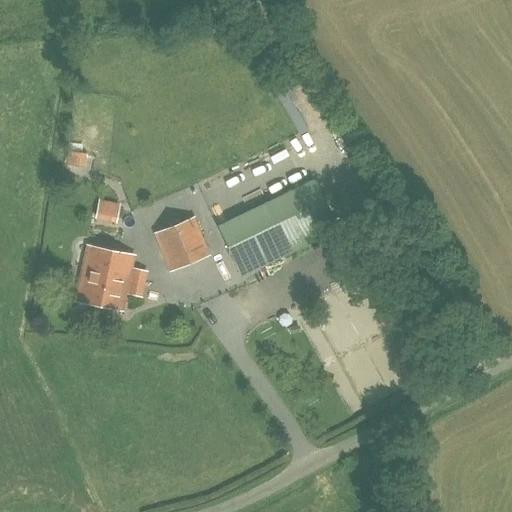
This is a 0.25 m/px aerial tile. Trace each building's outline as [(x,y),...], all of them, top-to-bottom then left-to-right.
[(234,12),(246,34),(268,23),(257,1),(234,12)] [(309,129),(280,81),(272,86),(300,134),(309,129)] [(240,274),(334,228),(312,181),(217,227),(240,274)] [(97,199),(95,223),(117,224),(119,201),(97,199)] [(208,254),(193,218),(156,233),(170,269),(208,254)] [(76,301),(120,310),(132,256),(88,246),(76,301)]
